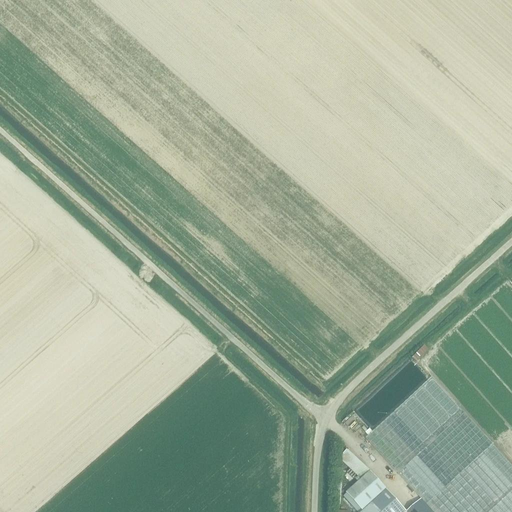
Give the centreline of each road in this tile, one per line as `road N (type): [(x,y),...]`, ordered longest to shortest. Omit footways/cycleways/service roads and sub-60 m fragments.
road 1 (unclassified): [(0,131),(322,416)]
road 2 (unclassified): [(322,416),(511,242)]
